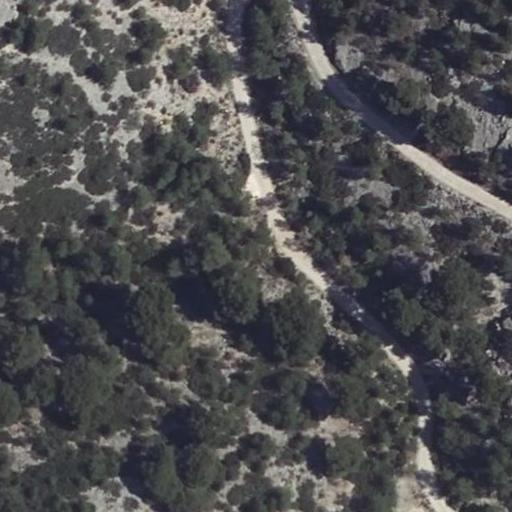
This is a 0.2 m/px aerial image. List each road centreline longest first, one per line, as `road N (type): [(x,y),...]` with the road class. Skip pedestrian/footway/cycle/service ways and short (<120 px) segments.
road 1 (track): [(451,511),(430,475),(423,398),(408,363),(294,248),(262,184),(232,22),(236,0)]
road 2 (track): [(297,0),(337,84),(443,175),(511,211)]
